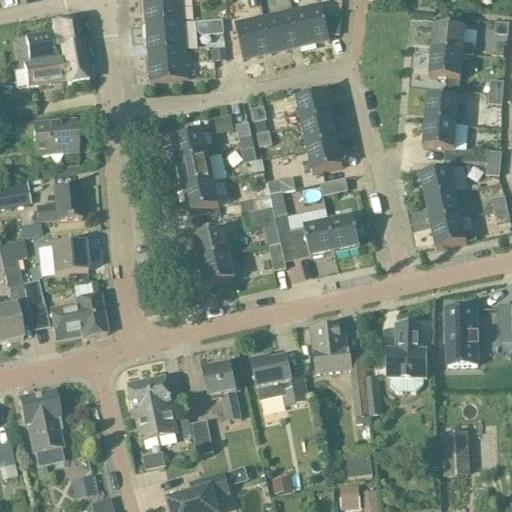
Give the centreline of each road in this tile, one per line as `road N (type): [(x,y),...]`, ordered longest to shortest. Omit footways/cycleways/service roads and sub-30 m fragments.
road 1 (residential): [(133,348),(403,286)]
road 2 (residential): [(133,348),(111,99)]
road 3 (residential): [(111,99),(354,74)]
road 4 (residential): [(354,74),(403,286)]
road 5 (residential): [(93,358),(136,511)]
